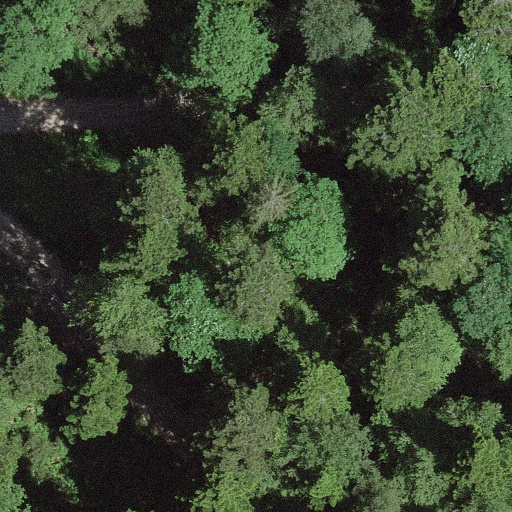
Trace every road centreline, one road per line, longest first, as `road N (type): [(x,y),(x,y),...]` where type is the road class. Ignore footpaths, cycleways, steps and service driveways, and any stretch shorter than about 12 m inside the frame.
road 1 (track): [(511,69),(0,115)]
road 2 (track): [(0,276),(263,511)]
